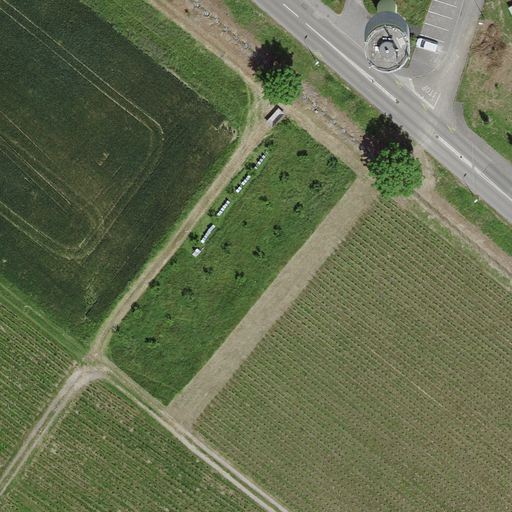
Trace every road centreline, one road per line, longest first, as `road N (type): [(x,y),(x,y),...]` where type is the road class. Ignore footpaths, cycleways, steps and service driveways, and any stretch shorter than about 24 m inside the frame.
road 1 (track): [(286,511),(90,358),(0,488)]
road 2 (unclassified): [(279,0),(511,200)]
road 3 (track): [(246,126),(218,88),(109,0)]
